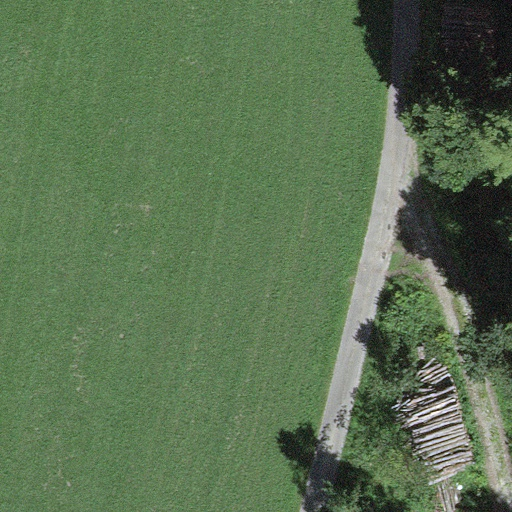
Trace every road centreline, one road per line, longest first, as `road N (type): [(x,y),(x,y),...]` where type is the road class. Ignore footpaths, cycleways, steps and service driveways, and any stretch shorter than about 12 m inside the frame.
road 1 (track): [(316,511),(410,122),(411,0)]
road 2 (track): [(379,257),(413,263),(452,304),(506,511)]
